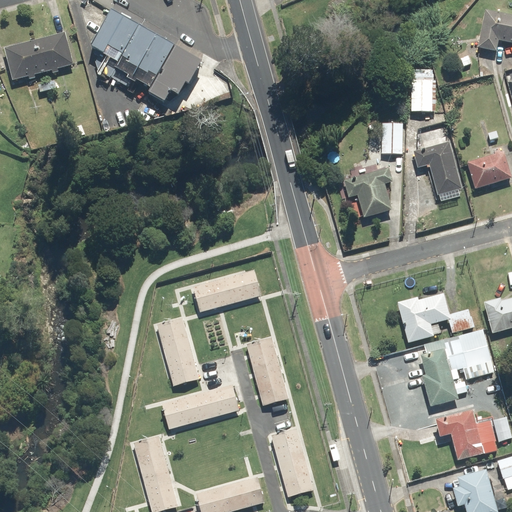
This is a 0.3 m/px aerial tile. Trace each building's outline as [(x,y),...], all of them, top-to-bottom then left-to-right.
[(181,42),(117,5),(93,47),(109,56),(100,72),(147,99),(152,91),(166,99),(171,90),(178,94),(196,63),(176,52),(181,42)] [(511,15),(487,11),(479,48),(498,52),(500,41),(511,43),(511,15)] [(66,33),(5,49),(14,81),(75,65),(66,33)] [(470,55),(461,57),(464,71),(473,68),(470,55)] [(55,81),(38,85),(40,93),(57,90),(55,81)] [(413,81),(412,112),(433,113),(433,81),(413,81)] [(382,155),(403,155),(404,124),(383,124),(382,155)] [(425,150),(414,153),(419,169),(430,166),(439,197),(441,196),(442,202),(461,197),(459,191),(463,190),(450,143),(448,144),(443,125),(420,132),(425,150)] [(468,163),(476,190),(511,179),(511,173),(505,152),(468,163)] [(390,169),(345,181),(350,199),(359,196),(365,219),(393,211),(386,185),(394,183),(390,169)] [(263,297),(255,270),(193,287),(200,313),(263,297)] [(399,304),(409,344),(435,338),(432,325),(452,320),(445,295),(419,301),(419,299),(399,304)] [(485,303),(494,334),(511,329),(511,299),(503,302),(502,299),(485,303)] [(455,333),(475,328),(471,310),(451,316),(455,333)] [(199,381),(182,318),(157,325),(174,388),(199,381)] [(460,400),(453,373),(468,369),(466,360),(490,354),(484,332),(460,338),(460,337),(444,341),(446,350),(422,356),(427,376),(423,377),(431,408),(460,400)] [(289,399),(273,339),(248,346),(264,406),(289,399)] [(240,412),(233,386),(162,405),(170,431),(240,412)] [(452,435),(459,461),(498,451),(490,422),(477,425),(474,412),(437,421),(442,438),(452,435)] [(299,430),(273,437),(289,498),(315,491),(299,430)] [(161,511),(178,507),(159,437),(134,444),(152,511),(161,511)] [(511,456),(498,461),(504,479),(505,479),(509,491),(511,489),(511,456)] [(498,511),(487,471),(459,479),(461,488),(454,490),(459,507),(466,506),(467,511),(498,511)] [(258,478),(197,494),(202,511),(234,511),(264,504),(258,478)]
